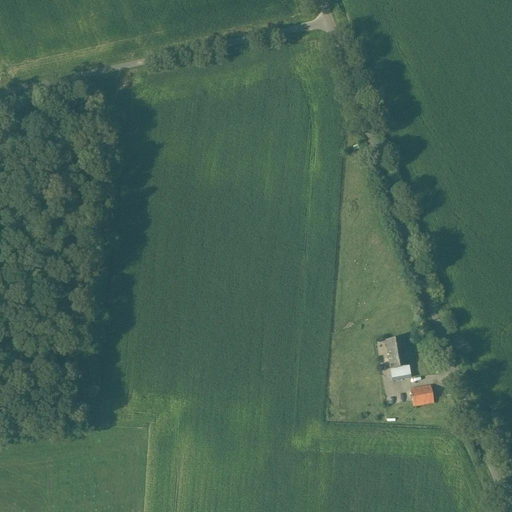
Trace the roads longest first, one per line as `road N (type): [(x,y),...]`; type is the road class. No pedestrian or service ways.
road 1 (unclassified): [(331,19),(511,505)]
road 2 (unclassified): [(0,92),(331,19)]
